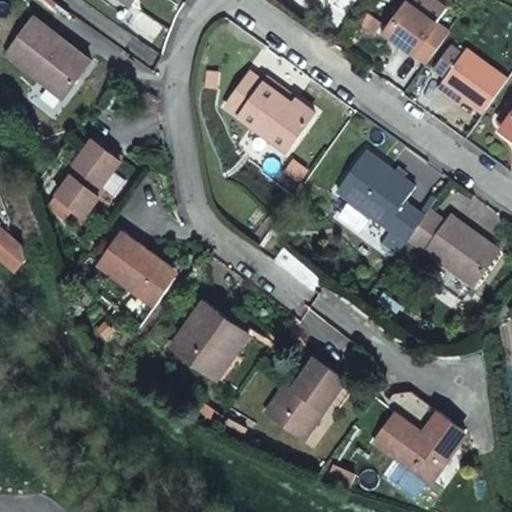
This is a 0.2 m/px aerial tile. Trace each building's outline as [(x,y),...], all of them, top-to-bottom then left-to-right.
[(402,0),(386,24),(427,55),(449,24),(415,0),(402,0)] [(441,0),(415,0),(449,24),(458,12),(441,0)] [(37,9),(8,46),(39,70),(42,66),(67,86),(92,53),(37,9)] [(460,86),(483,103),(508,69),(464,38),(461,43),(448,34),(430,58),(443,67),(440,71),(460,86)] [(295,97),(266,75),(253,66),(228,99),(289,144),(317,104),(300,92),(295,97)] [(269,70),(266,75),(295,97),(300,92),(269,70)] [(456,92),(460,86),(440,71),(436,77),(456,92)] [(506,116),(503,121),(511,127),(511,89),(498,111),(506,116)] [(124,150),(96,128),(70,161),(74,165),(59,184),(86,206),(102,185),(99,182),(124,150)] [(382,233),(396,244),(407,227),(422,206),(401,191),(412,175),(364,141),(336,181),(390,221),(382,233)] [(422,206),(407,227),(472,274),(498,238),(449,204),(445,210),(428,198),(422,206)] [(101,255),(157,297),(179,267),(155,249),(159,244),(126,220),(101,255)] [(30,242),(3,222),(0,225),(0,251),(25,271),(35,256),(30,242)] [(371,296),(392,311),(402,296),(382,281),(371,296)] [(175,336),(213,363),(234,335),(240,339),(252,321),(208,290),(175,336)] [(234,335),(213,363),(219,368),(240,339),(234,335)] [(269,401),(299,423),(319,393),(326,398),(347,368),(316,346),(296,376),(290,371),(269,401)] [(377,430),(428,466),(441,446),(446,450),(466,422),(465,413),(441,397),(440,398),(412,378),(395,382),(387,394),(397,402),(377,430)] [(319,393),(299,423),(306,428),(326,398),(319,393)] [(441,446),(428,466),(433,469),(446,450),(441,446)]
